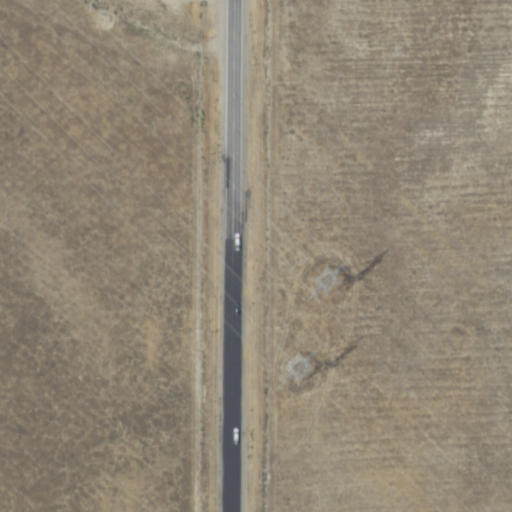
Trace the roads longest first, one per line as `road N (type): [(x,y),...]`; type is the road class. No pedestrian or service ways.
road 1 (primary): [(228,511),(232,0)]
road 2 (track): [(48,0),(148,82),(232,125)]
